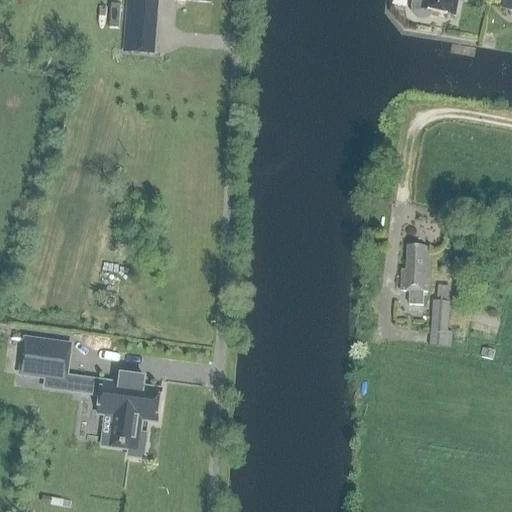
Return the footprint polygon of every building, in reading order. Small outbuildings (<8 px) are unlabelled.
[(128,0),(124,50),(150,52),(153,18),(154,3),(154,1),(139,0),(128,0)] [(427,17),(431,12),(450,16),(453,0),(412,0),(411,8),(412,14),(416,18),(422,19),(427,17)] [(511,0),(503,0),(501,10),(511,12),(511,0)] [(173,19),(174,4),(154,3),(153,18),(173,19)] [(427,293),(428,248),(406,247),(405,271),(401,271),(400,292),(408,293),(408,306),(422,306),(422,293),(427,293)] [(429,347),(450,349),(451,333),(447,332),(449,303),(450,287),(438,286),(436,302),(433,302),(429,347)] [(65,382),(70,346),(24,340),(20,375),(65,382)] [(139,418),(157,421),(161,393),(143,391),(144,379),(121,376),(119,387),(75,381),(75,383),(80,383),(79,394),(100,397),(97,412),(115,415),(111,446),(128,448),(127,458),(143,460),(146,435),(137,434),(139,418)]
